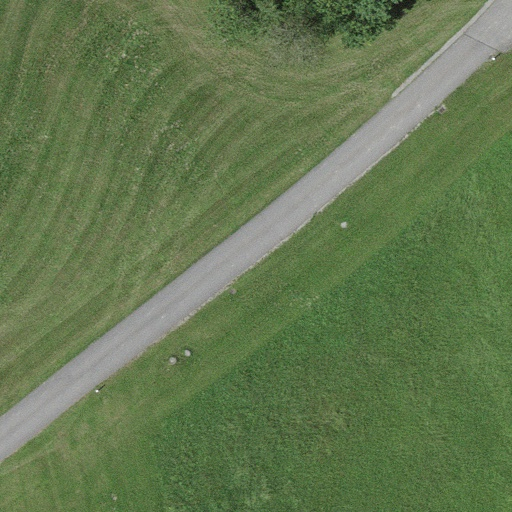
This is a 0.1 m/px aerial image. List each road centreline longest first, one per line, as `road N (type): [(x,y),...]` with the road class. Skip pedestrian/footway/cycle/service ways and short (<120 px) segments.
road 1 (track): [(149,340),(511,0)]
road 2 (track): [(0,448),(149,340)]
